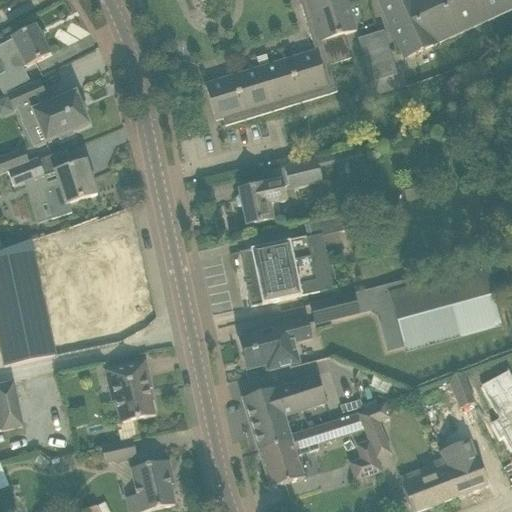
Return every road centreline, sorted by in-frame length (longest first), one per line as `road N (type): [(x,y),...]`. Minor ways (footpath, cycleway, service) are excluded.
road 1 (tertiary): [(234,511),(209,434),(157,177)]
road 2 (tertiary): [(157,177),(129,51),(107,0)]
road 3 (residential): [(157,177),(280,151)]
